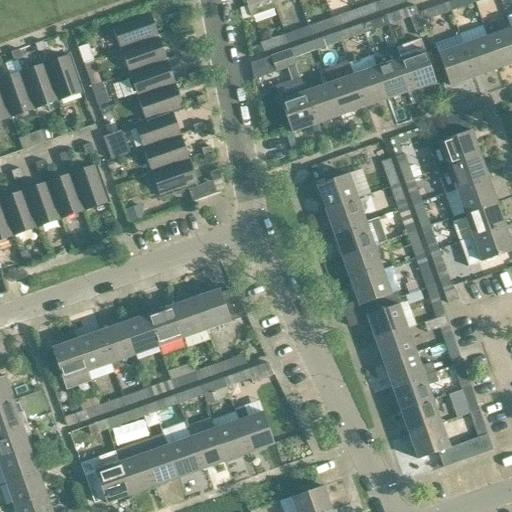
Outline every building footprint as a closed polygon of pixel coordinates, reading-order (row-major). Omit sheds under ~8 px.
[(383,11),(407,2),(406,0),(385,0),(380,2),(383,11)] [(465,13),(477,8),(473,0),(454,0),(448,2),(451,11),(463,7),(465,13)] [(484,0),(473,0),(477,8),(486,5),(484,0)] [(359,19),(383,11),(380,2),(356,10),(359,19)] [(427,19),(451,11),(448,2),(424,11),(427,19)] [(399,31),(396,22),(413,16),(410,7),(391,13),(392,15),(385,17),(391,33),(399,31)] [(336,27),(359,19),(356,10),(333,19),(336,27)] [(116,24),(125,48),(154,37),(146,13),(116,24)] [(381,37),(391,33),(385,17),(378,20),(378,18),(361,24),(364,33),(378,28),(381,37)] [(312,36),(336,27),(333,19),(309,27),(312,36)] [(309,27),(308,27),(305,20),(294,24),(296,32),(285,36),(288,44),(312,36),(309,27)] [(174,35),(182,32),(179,23),(171,26),(174,35)] [(367,42),(364,33),(361,24),(338,32),(341,41),(355,36),(358,45),(367,42)] [(498,68),(511,63),(511,31),(511,28),(487,36),(498,68)] [(327,46),(341,41),(338,32),(315,40),(317,49),(318,49),(321,57),(330,54),(327,46)] [(463,45),(462,45),(459,35),(435,43),(450,86),(474,77),(463,45)] [(129,73),(163,61),(158,46),(162,45),(158,36),(154,37),(125,48),(121,49),(121,51),(125,49),(133,71),(129,72),(129,73)] [(263,53),(288,44),(285,36),(260,44),(263,53)] [(474,77),(498,68),(487,36),(463,45),(474,77)] [(425,50),(424,50),(420,38),(396,47),(411,91),(436,82),(425,50)] [(293,58),(317,49),(315,40),(290,49),(293,58)] [(38,52),(46,49),(43,41),(35,44),(38,52)] [(88,43),(78,47),(83,63),(94,60),(88,43)] [(182,58),(190,55),(188,47),(179,50),(182,58)] [(388,99),(411,91),(396,47),(372,55),(388,99)] [(14,61),(22,58),(19,49),(11,52),(14,61)] [(295,65),(293,58),(290,49),(270,56),(275,72),(295,65)] [(81,93),(83,92),(70,55),(68,55),(69,59),(48,67),(46,63),(45,63),(59,101),(59,100),(58,97),(80,89),(81,93)] [(365,107),(388,99),(372,55),(349,63),(365,107)] [(138,97),(141,95),(171,85),(175,83),(171,84),(166,70),(170,69),(169,67),(166,68),(163,61),(129,73),(130,74),(134,73),(135,76),(122,81),(127,95),(140,91),(141,95),(138,96),(138,97)] [(57,101),(59,101),(45,63),(44,64),(46,68),(24,75),(22,72),(21,72),(35,109),(36,109),(34,105),(56,97),(57,101)] [(340,115),(365,107),(349,63),(348,63),(352,75),(329,83),(340,115)] [(190,82),(199,79),(196,71),(187,74),(190,82)] [(34,110),(35,109),(21,72),(20,72),(22,76),(0,83),(0,86),(11,118),(12,117),(11,114),(32,106),(34,110)] [(305,92),(304,92),(300,80),(276,88),(291,133),(316,124),(305,92)] [(99,105),(108,102),(101,82),(92,85),(99,105)] [(316,124),(340,115),(329,83),(305,92),(316,124)] [(138,123),(139,123),(180,108),(171,85),(141,95),(150,119),(138,123)] [(10,118),(11,118),(0,86),(0,117),(9,114),(10,118)] [(199,106),(207,103),(204,95),(196,98),(199,106)] [(177,136),(169,114),(180,110),(180,108),(139,123),(147,147),(177,136)] [(82,119),(58,127),(61,135),(85,127),(82,119)] [(196,134),(205,131),(202,122),(193,125),(196,134)] [(108,134),(103,136),(111,159),(130,152),(122,130),(108,134)] [(448,166),(480,154),(471,130),(439,142),(448,166)] [(147,147),(155,171),(185,160),(177,136),(147,147)] [(86,154),(94,151),(91,143),(83,146),(86,154)] [(204,157),(213,154),(210,146),(202,149),(204,157)] [(62,163),(70,160),(67,151),(59,154),(62,163)] [(413,178),(407,161),(404,153),(395,156),(404,181),(413,178)] [(456,190),(488,178),(480,154),(448,166),(456,190)] [(155,171),(152,172),(152,173),(156,172),(164,194),(160,195),(161,197),(198,184),(197,182),(194,183),(186,162),(190,160),(189,159),(185,160),(155,171)] [(398,182),(392,166),(390,159),(381,162),(389,186),(398,182)] [(38,171),(47,168),(43,160),(35,163),(38,171)] [(14,180),(23,177),(20,168),(11,171),(14,180)] [(72,177),(83,207),(108,198),(97,168),(72,177)] [(357,198),(357,197),(370,192),(362,169),(316,185),(325,209),(357,198)] [(213,181),(221,178),(218,170),(210,173),(213,181)] [(49,185),(60,215),(83,207),(72,177),(49,185)] [(421,202),(419,196),(413,178),(404,181),(413,205),(421,202)] [(464,213),(497,202),(488,178),(456,190),(464,213)] [(407,207),(405,201),(398,182),(389,186),(398,210),(407,207)] [(24,194),(36,224),(60,215),(49,185),(24,194)] [(2,202),(12,232),(36,224),(24,194),(2,202)] [(378,217),(365,221),(357,198),(325,209),(333,233),(378,217)] [(0,236),(12,232),(2,202),(0,202),(0,236)] [(430,226),(424,209),(421,202),(413,205),(421,229),(430,226)] [(459,242),(473,237),(505,226),(497,202),(464,213),(451,218),(459,242)] [(415,230),(409,214),(407,207),(398,210),(407,233),(415,230)] [(342,256),(374,245),(387,241),(378,217),(333,233),(342,256)] [(438,249),(436,243),(430,226),(421,229),(430,252),(438,249)] [(511,245),(505,226),(473,237),(482,262),(511,251),(511,245)] [(424,254),(422,248),(415,230),(407,233),(415,257),(424,254)] [(350,280),(382,269),(374,245),(342,256),(350,280)] [(441,256),(432,259),(438,277),(447,274),(441,256)] [(426,261),(418,264),(424,282),(433,279),(426,261)] [(359,305),(378,299),(391,294),(382,269),(350,280),(359,305)] [(206,330),(246,316),(233,288),(221,293),(219,289),(194,298),(206,330)] [(444,292),(448,303),(459,299),(455,288),(444,292)] [(445,315),(442,305),(436,291),(428,294),(436,318),(445,315)] [(182,338),(206,330),(194,298),(171,306),(182,338)] [(407,328),(416,325),(408,301),(367,315),(375,339),(407,328)] [(158,347),(182,338),(171,306),(147,315),(158,347)] [(135,355),(158,347),(147,315),(123,323),(135,355)] [(453,338),(447,321),(445,315),(436,318),(425,322),(428,331),(439,327),(445,341),(453,338)] [(111,363),(135,355),(123,323),(99,331),(111,363)] [(384,363),(416,352),(407,328),(375,339),(384,363)] [(87,372),(111,363),(99,331),(76,340),(87,372)] [(462,362),(460,356),(453,338),(445,341),(451,359),(453,365),(462,362)] [(63,380),(87,372),(76,340),(52,348),(63,380)] [(434,371),(424,375),(416,352),(384,363),(392,387),(434,372),(434,371)] [(221,372),(246,364),(243,355),(218,364),(221,372)] [(470,386),(464,369),(462,362),(453,365),(461,389),(470,386)] [(197,381),(221,372),(218,364),(194,372),(197,381)] [(230,376),(233,384),(251,378),(248,369),(230,376)] [(150,397),(197,381),(194,372),(147,389),(150,397)] [(432,399),(427,384),(438,381),(434,372),(392,387),(400,410),(432,399)] [(0,405),(13,401),(4,376),(0,377),(0,405)] [(226,387),(233,384),(230,376),(223,378),(226,387)] [(230,396),(226,387),(223,378),(200,386),(203,395),(206,404),(230,396)] [(179,403),(203,395),(200,386),(176,395),(179,403)] [(479,410),(477,404),(470,386),(461,389),(470,413),(479,410)] [(126,406),(150,397),(147,389),(123,397),(126,406)] [(155,412),(179,403),(176,395),(152,403),(155,412)] [(102,414),(126,406),(123,397),(99,405),(102,414)] [(409,434),(441,423),(432,399),(400,410),(409,434)] [(18,403),(15,405),(13,401),(0,405),(0,431),(21,424),(18,415),(22,414),(18,403)] [(132,420),(155,412),(152,403),(128,411),(132,420)] [(78,423),(102,414),(99,405),(75,414),(78,423)] [(263,412),(247,417),(243,406),(234,409),(239,420),(238,421),(249,453),(274,444),(263,412)] [(487,434),(479,410),(470,413),(472,420),(479,437),(487,434)] [(108,429),(132,420),(128,411),(105,420),(108,429)] [(83,437),(108,429),(105,420),(80,429),(83,437)] [(226,461),(249,453),(238,421),(214,429),(226,461)] [(450,447),(443,429),(441,423),(409,434),(409,435),(418,459),(438,452),(450,447)] [(0,458),(30,448),(21,424),(0,431),(0,458)] [(201,469),(226,461),(214,429),(190,437),(201,469)] [(493,449),(487,434),(479,437),(450,447),(438,452),(443,467),(493,449)] [(178,478),(201,469),(190,437),(167,446),(178,478)] [(154,486),(178,478),(167,446),(142,454),(154,486)] [(0,465),(6,483),(38,472),(30,448),(0,458),(0,465)] [(130,494),(154,486),(142,454),(119,463),(130,494)] [(106,503),(130,494),(119,463),(95,471),(106,503)] [(14,507),(46,496),(38,472),(6,483),(14,507)] [(296,511),(324,511),(331,510),(323,486),(291,497),(296,511)] [(16,511),(52,511),(46,496),(14,507),(16,511)]
